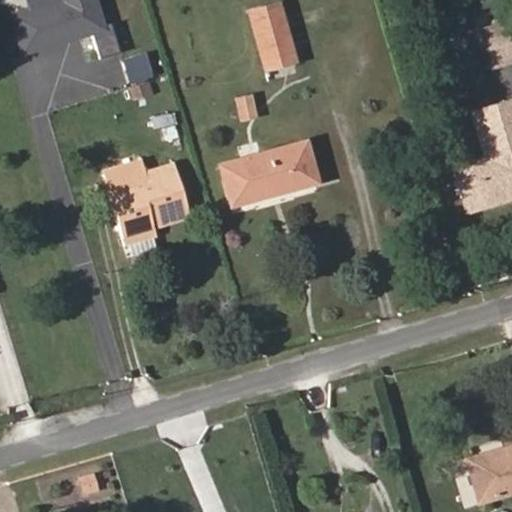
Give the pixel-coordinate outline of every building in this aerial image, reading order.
[(101,27),(93,0),(60,0),(61,2),(12,17),(23,52),(91,32),(99,60),(120,54),(111,24),(101,27)] [(289,60),(272,3),(245,11),(261,68),(289,60)] [(511,58),(511,33),(509,22),(480,31),(490,65),(511,58)] [(250,92),(232,97),(239,121),(257,116),(250,92)] [(511,102),(471,115),(485,161),(471,165),(480,194),(508,185),(511,187),(511,102)] [(172,112),(155,116),(162,141),(179,136),(172,112)] [(314,180),(303,143),(219,168),(230,206),(314,180)] [(151,186),(150,180),(147,170),(144,161),(104,173),(111,198),(124,194),(151,186)] [(147,170),(150,180),(175,173),(172,163),(147,170)] [(480,194),(471,165),(452,170),(460,200),(480,194)] [(175,173),(150,180),(151,186),(124,194),(129,213),(117,217),(128,250),(132,249),(157,241),(156,233),(153,224),(188,214),(175,173)] [(511,198),(511,187),(508,185),(480,194),(484,207),(511,198)] [(129,213),(124,194),(111,198),(117,217),(129,213)] [(191,223),(188,214),(153,224),(156,233),(191,223)] [(161,252),(157,241),(132,249),(136,260),(161,252)] [(505,455),(471,465),(481,500),(511,491),(511,446),(503,449),(505,455)] [(469,459),(471,465),(505,455),(503,449),(469,459)] [(95,489),(91,475),(78,479),(82,492),(95,489)]
